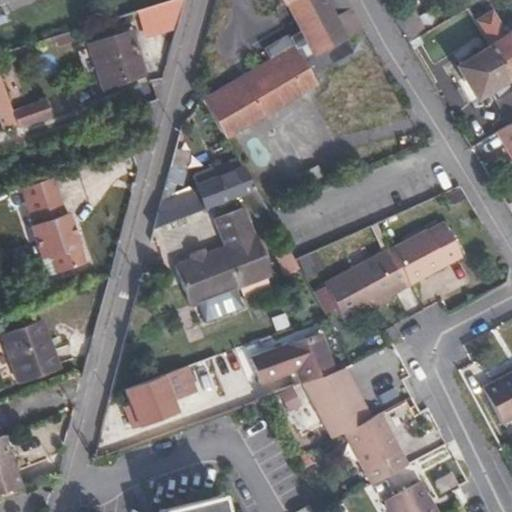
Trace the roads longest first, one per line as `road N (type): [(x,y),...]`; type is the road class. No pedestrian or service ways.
road 1 (residential): [(65,479),(202,0)]
road 2 (residential): [(361,0),(511,251)]
road 3 (residential): [(503,511),(428,357),(439,333),(511,296)]
road 4 (residential): [(65,479),(207,445),(238,454),(271,511)]
